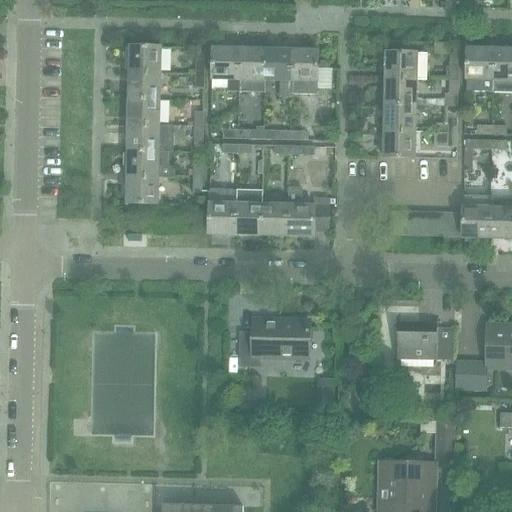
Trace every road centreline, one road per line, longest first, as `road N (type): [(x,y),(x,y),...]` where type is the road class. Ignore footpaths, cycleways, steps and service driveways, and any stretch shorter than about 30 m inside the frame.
road 1 (residential): [(352,281),(22,272)]
road 2 (residential): [(22,272),(29,0)]
road 3 (residential): [(16,511),(22,272)]
road 4 (residential): [(352,281),(352,185),(449,188)]
road 5 (residential): [(511,286),(352,281)]
